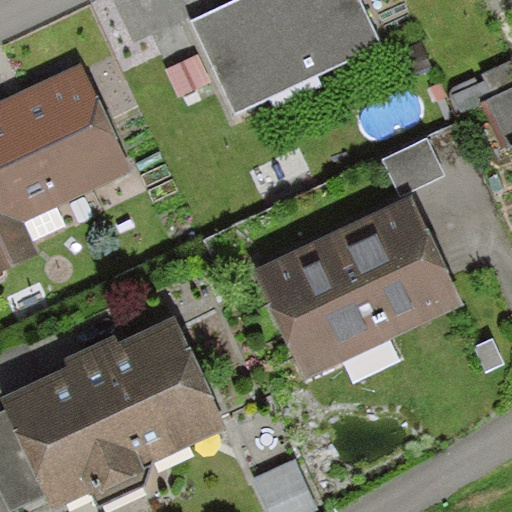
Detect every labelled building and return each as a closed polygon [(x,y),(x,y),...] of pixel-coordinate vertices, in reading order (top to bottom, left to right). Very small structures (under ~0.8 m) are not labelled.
[(367,0),(239,0),(194,21),(237,114),(388,45),(367,0)] [(182,24),(156,35),(184,96),(209,84),(182,24)] [(83,67),(0,104),(0,272),(40,255),(24,219),(130,171),(83,67)] [(428,141),(385,162),(403,198),(446,177),(428,141)] [(412,202),(254,277),(304,382),(462,307),(412,202)] [(177,321),(2,400),(9,414),(0,418),(0,476),(15,509),(44,495),(50,509),(96,488),(99,494),(146,473),(143,466),(226,428),(177,321)] [(298,461),(256,480),(271,511),(310,511),(320,508),(298,461)]
